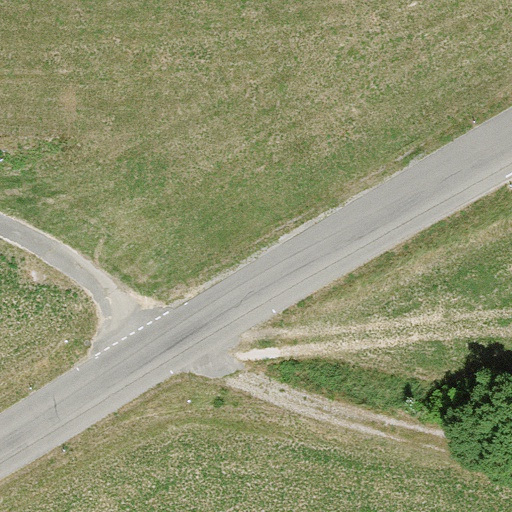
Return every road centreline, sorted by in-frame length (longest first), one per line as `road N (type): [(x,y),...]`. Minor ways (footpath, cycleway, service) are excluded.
road 1 (tertiary): [(0,433),(511,135)]
road 2 (track): [(511,452),(273,396),(155,336)]
road 3 (track): [(0,223),(155,336)]
